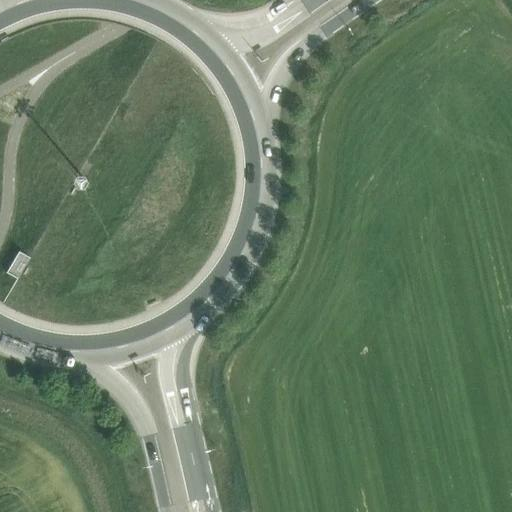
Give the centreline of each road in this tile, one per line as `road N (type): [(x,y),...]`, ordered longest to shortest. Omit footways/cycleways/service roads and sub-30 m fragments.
road 1 (primary): [(183,323),(225,283),(258,216),(256,125)]
road 2 (primary): [(200,511),(174,381),(183,323)]
road 3 (primary): [(84,353),(131,399),(164,511)]
road 4 (primary): [(256,125),(288,64),(371,0)]
